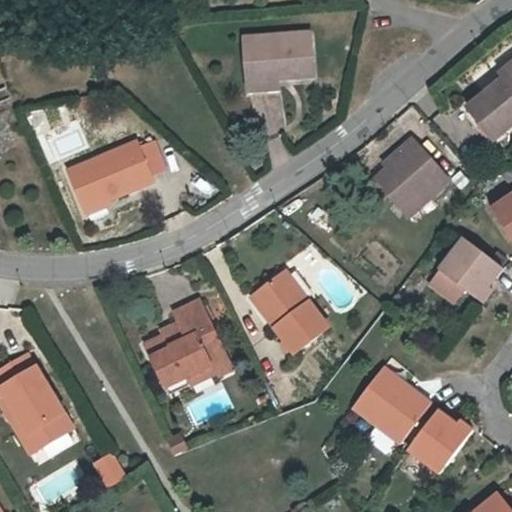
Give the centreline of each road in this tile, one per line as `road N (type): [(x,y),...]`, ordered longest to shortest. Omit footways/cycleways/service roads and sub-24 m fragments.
road 1 (residential): [(0,261),(126,261),(194,236),(356,125),(507,0)]
road 2 (residential): [(511,441),(489,423),(478,388),(511,342)]
